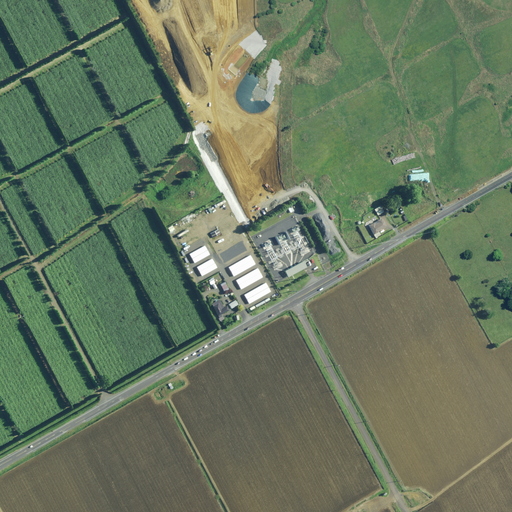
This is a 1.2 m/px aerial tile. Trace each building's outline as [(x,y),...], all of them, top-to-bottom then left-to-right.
[(384,212),(381,206),(374,210),(377,215),(384,212)] [(204,232),(196,219),(174,231),(182,244),(204,232)] [(386,227),(381,219),(376,221),(378,223),(375,225),(374,223),(368,226),(375,238),(380,235),(378,231),(386,227)] [(214,245),(240,231),(238,227),(212,241),(214,245)] [(216,236),(221,233),(219,229),(214,232),(210,234),(212,238),(216,236)] [(225,265),(251,251),(242,234),(216,248),(225,265)] [(231,277),(258,263),(252,252),(225,267),(231,277)] [(303,261),(284,271),(287,277),(306,267),(303,261)] [(258,264),(232,278),(237,288),(264,274),(258,264)] [(270,292),(265,283),(243,295),(248,304),(270,292)] [(217,301),(216,299),(210,302),(219,318),(222,317),(221,315),(229,311),(227,306),(224,308),(219,300),(217,301)] [(238,305),(235,300),(229,305),(232,309),(238,305)]
